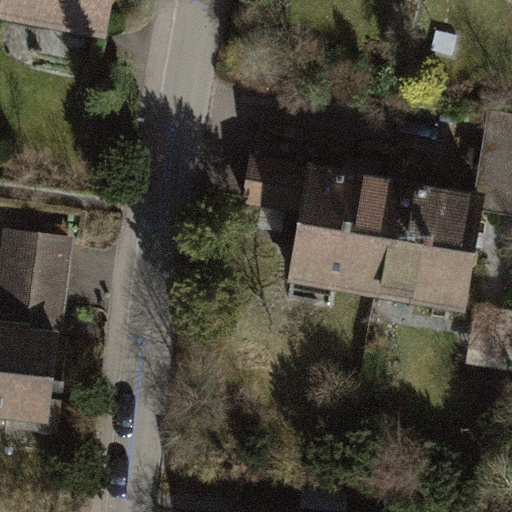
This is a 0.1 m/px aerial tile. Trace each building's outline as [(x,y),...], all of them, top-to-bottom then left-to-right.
[(3,0),(0,28),(47,34),(44,56),(113,65),(121,0),(3,0)] [(511,126),(503,125),(489,206),(511,209),(511,126)] [(386,315),(407,192),(263,167),(255,215),(317,226),(304,301),(386,315)] [(467,329),(489,206),(407,192),(386,315),(467,329)] [(0,421),(69,426),(81,234),(1,229),(0,252),(0,421)]
